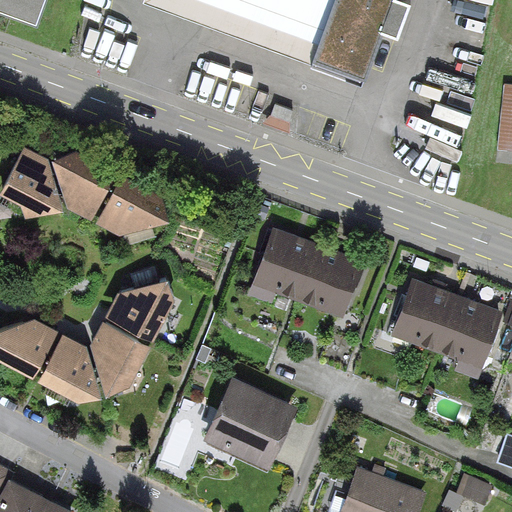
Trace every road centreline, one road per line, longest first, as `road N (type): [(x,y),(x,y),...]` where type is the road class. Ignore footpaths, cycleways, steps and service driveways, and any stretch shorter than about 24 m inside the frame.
road 1 (secondary): [(0,64),(511,253)]
road 2 (residential): [(0,420),(176,511)]
